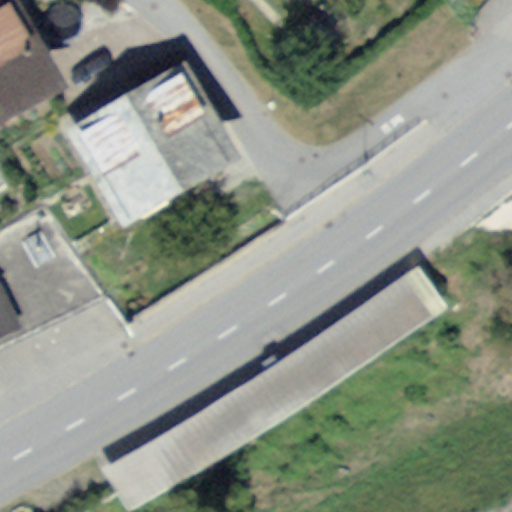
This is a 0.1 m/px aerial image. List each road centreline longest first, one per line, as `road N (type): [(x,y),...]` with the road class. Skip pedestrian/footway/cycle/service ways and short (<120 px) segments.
road 1 (primary): [(0,465),(181,361),(352,249)]
road 2 (residential): [(152,0),(352,249)]
road 3 (primary): [(352,249),(511,122)]
